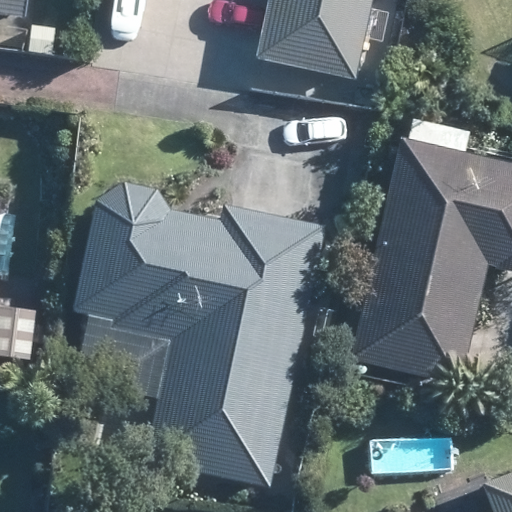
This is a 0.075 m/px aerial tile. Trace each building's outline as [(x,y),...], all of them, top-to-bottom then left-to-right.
[(0,0),(0,14),(10,16),(12,0),(0,0)] [(258,0),(247,58),(346,77),(361,0),(258,0)] [(511,164),(455,152),(458,138),(460,128),(401,115),(396,137),(390,137),(342,358),(451,382),(462,328),(477,262),(487,265),(486,269),(495,271),(511,274),(511,164)] [(212,221),(162,210),(158,210),(159,205),(142,184),(111,181),(86,200),(80,234),(76,234),(61,307),(91,314),(102,315),(100,324),(161,337),(138,449),(136,461),(261,487),(314,225),(298,221),(224,207),(215,205),(214,211),(212,221)] [(511,511),(511,469),(489,478),(474,483),(484,511),(511,511)]
